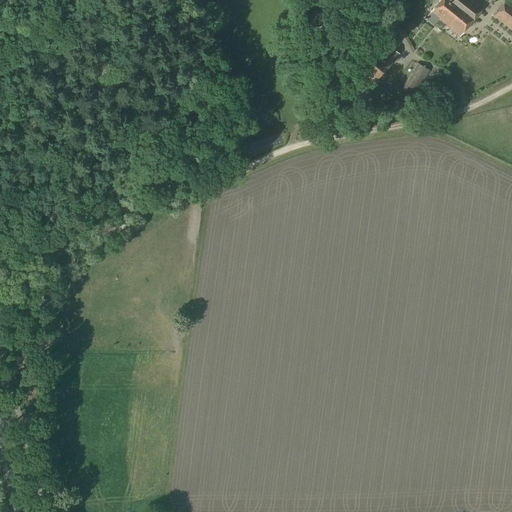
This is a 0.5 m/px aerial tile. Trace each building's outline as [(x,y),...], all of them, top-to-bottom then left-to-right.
[(459,36),(472,21),(445,0),(440,0),(430,12),(426,18),(425,18),(425,19),(426,19),(434,25),(439,19),(459,36)] [(445,0),(472,21),(484,6),(475,0),(445,0)] [(511,30),(511,3),(508,0),(505,0),(494,16),(511,30)] [(384,73),(389,66),(380,59),(375,66),(384,73)] [(414,99),(429,70),(417,63),(400,92),(414,99)] [(376,83),(383,73),(375,67),(368,76),(376,83)]
